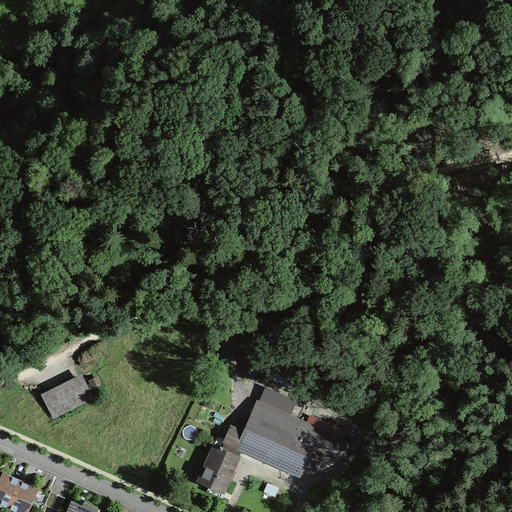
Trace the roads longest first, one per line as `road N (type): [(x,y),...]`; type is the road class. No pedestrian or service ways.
road 1 (track): [(0,382),(276,250)]
road 2 (track): [(511,152),(351,201),(276,250)]
road 3 (track): [(276,250),(374,305),(511,323)]
road 4 (residential): [(0,441),(161,511)]
road 5 (track): [(102,70),(209,0)]
